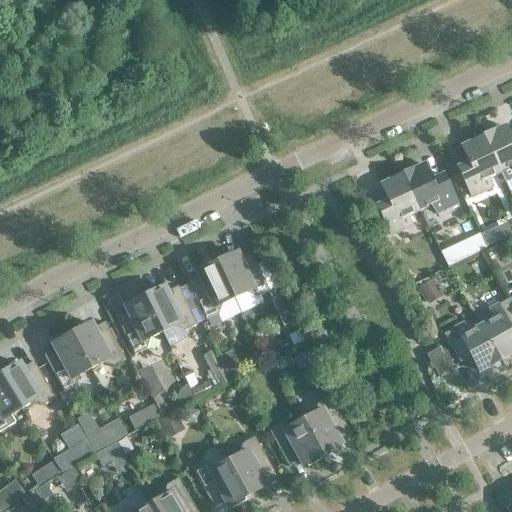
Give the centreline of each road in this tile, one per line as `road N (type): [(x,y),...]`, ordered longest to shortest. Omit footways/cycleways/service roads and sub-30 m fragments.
road 1 (residential): [(0,311),(511,63)]
road 2 (residential): [(358,511),(511,426)]
